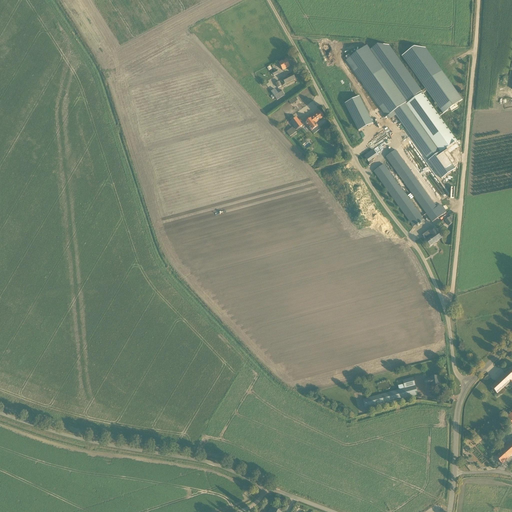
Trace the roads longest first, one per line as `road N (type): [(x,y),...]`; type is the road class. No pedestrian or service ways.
road 1 (unclassified): [(465,386),(422,259),(370,186),(305,65)]
road 2 (track): [(477,0),(446,312)]
road 3 (unclassified): [(268,480),(209,456),(95,440),(0,411)]
road 4 (unclassified): [(448,511),(465,386)]
